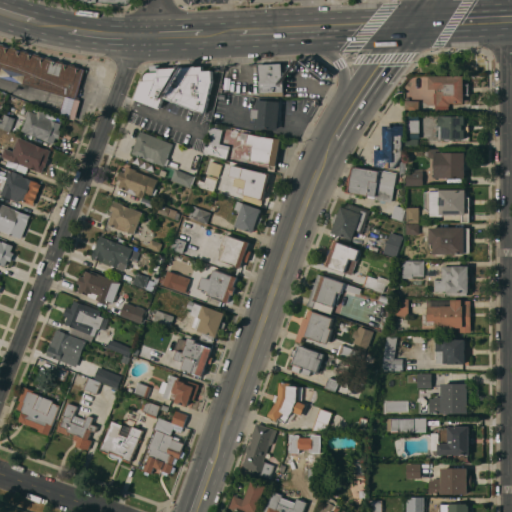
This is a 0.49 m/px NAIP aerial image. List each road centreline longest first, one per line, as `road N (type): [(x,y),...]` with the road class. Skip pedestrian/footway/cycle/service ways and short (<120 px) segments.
road 1 (residential): [(508,19),(508,511)]
road 2 (residential): [(156,0),(0,387)]
road 3 (secondary): [(333,138),(215,446)]
road 4 (primary): [(410,24),(240,33)]
road 5 (primary): [(273,31),(329,51),(339,64),(344,86),(333,138)]
road 6 (secondary): [(410,24),(333,138)]
